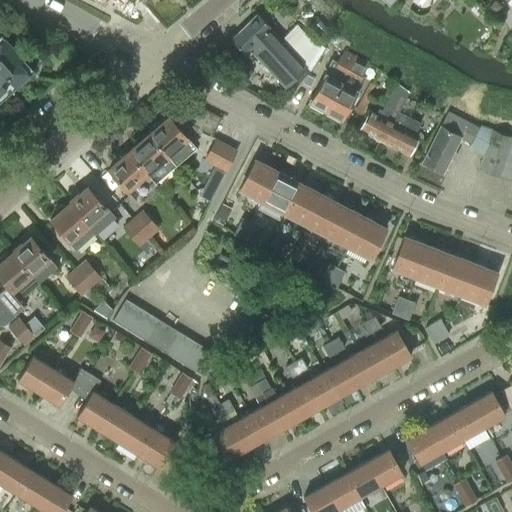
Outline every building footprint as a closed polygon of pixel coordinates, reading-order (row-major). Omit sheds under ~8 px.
[(286,88),(307,67),(309,68),(323,47),(318,41),(314,44),(296,26),(282,40),(257,14),(230,40),(244,54),(249,49),(286,88)] [(0,103),(35,71),(1,35),(0,36),(0,103)] [(310,103),(324,111),(353,54),(344,49),(337,61),(333,59),(310,103)] [(361,74),(367,65),(368,63),(353,54),(324,111),(341,120),(357,91),(358,91),(366,76),(361,74)] [(242,60),(233,68),(242,77),(251,69),(242,60)] [(260,81),(256,88),(276,99),(280,92),(260,81)] [(398,113),(408,91),(395,83),(381,109),(378,108),(375,113),(369,111),(359,130),(383,142),(397,113),(398,113)] [(361,115),(370,100),(366,98),(356,113),(361,115)] [(406,98),(400,109),(410,114),(416,103),(406,98)] [(460,138),(471,143),(478,129),(447,112),(421,162),(443,173),(449,160),(453,162),(457,155),(453,153),(460,138)] [(398,113),(397,113),(383,142),(409,155),(418,136),(415,134),(420,124),(398,113)] [(147,135),(173,164),(193,146),(168,117),(147,135)] [(511,138),(493,132),(479,169),(511,181),(511,138)] [(173,164),(147,135),(127,152),(146,173),(153,182),(173,164)] [(204,160),(214,165),(225,145),(215,140),(204,160)] [(225,171),(236,151),(225,145),(214,165),(225,171)] [(125,191),(146,173),(127,152),(107,170),(125,191)] [(277,172),(254,160),(239,190),(261,202),(277,172)] [(261,202),(280,212),(283,213),(298,183),(277,172),(261,202)] [(298,183),(283,213),(304,224),(320,194),(298,183)] [(68,204),(69,204),(87,225),(106,209),(87,187),(68,204)] [(325,235),(341,205),(320,194),(304,224),(325,235)] [(87,225),(69,204),(68,204),(49,220),(75,249),(94,233),(87,225)] [(363,217),(351,210),(341,205),(325,235),(347,247),(363,217)] [(131,218),(148,237),(159,228),(142,208),(131,218)] [(233,234),(241,238),(250,221),(241,217),(233,234)] [(385,228),(384,228),(363,217),(347,247),(369,259),(385,228)] [(121,226),(138,246),(148,237),(131,218),(121,226)] [(241,238),(250,243),(258,226),(250,221),(241,238)] [(415,278),(428,246),(404,237),(392,269),(415,278)] [(11,254),(19,263),(30,275),(48,259),(30,238),(11,254)] [(276,257),(284,261),(292,244),(284,240),(276,257)] [(284,261),(292,265),(301,249),(292,244),(284,261)] [(450,255),(434,249),(428,246),(415,278),(438,287),(450,255)] [(230,257),(220,252),(217,257),(227,263),(230,257)] [(0,278),(19,300),(38,284),(30,275),(19,263),(11,254),(0,263),(0,278)] [(438,287),(460,296),(473,263),(450,255),(438,287)] [(74,268),(91,287),(102,277),(85,258),(74,268)] [(320,279),(328,283),(336,267),(328,263),(320,279)] [(496,272),(495,272),(473,263),(460,296),(484,304),(496,272)] [(328,283),(336,287),(344,271),(336,267),(328,283)] [(81,295),(91,287),(74,268),(64,276),(81,295)] [(391,312),(400,315),(406,299),(397,295),(391,312)] [(400,315),(408,319),(415,302),(406,299),(400,315)] [(0,325),(4,325),(14,317),(0,300),(0,325)] [(113,321),(125,328),(138,307),(126,300),(113,321)] [(149,314),(138,307),(125,328),(136,335),(149,314)] [(81,309),(75,320),(86,326),(92,316),(81,309)] [(160,320),(149,314),(136,335),(147,342),(160,320)] [(366,320),(372,331),(381,326),(374,315),(366,320)] [(6,326),(23,345),(34,336),(17,317),(6,326)] [(428,336),(444,327),(440,319),(424,328),(428,336)] [(69,330),(80,337),(86,326),(75,320),(69,330)] [(170,327),(160,320),(147,342),(157,348),(170,327)] [(358,324),(364,336),(372,331),(366,320),(358,324)] [(181,334),(170,327),(157,348),(168,355),(181,334)] [(444,327),(428,336),(433,344),(449,336),(444,327)] [(377,340),(392,366),(410,356),(396,330),(377,340)] [(192,341),(181,334),(168,355),(179,362),(192,341)] [(330,340),(336,352),(344,347),(338,336),(330,340)] [(359,351),(373,377),(392,366),(377,340),(359,351)] [(0,362),(9,347),(0,341),(0,362)] [(203,347),(193,341),(192,341),(179,362),(190,368),(203,347)] [(328,356),(335,351),(329,341),(322,345),(328,356)] [(140,346),(134,356),(145,363),(151,353),(140,346)] [(190,368),(202,375),(215,354),(203,347),(190,368)] [(355,387),(373,377),(359,351),(341,361),(355,387)] [(38,392),(53,369),(31,356),(16,379),(38,392)] [(128,366),(139,373),(145,363),(134,356),(128,366)] [(293,362),(300,374),(308,369),(301,358),(293,362)] [(322,371),(337,398),(355,387),(341,361),(322,371)] [(285,366),(292,378),(300,374),(293,362),(285,366)] [(79,391),(89,374),(79,368),(72,380),(53,369),(38,392),(59,405),(71,385),(79,391)] [(319,408),(337,398),(322,371),(304,382),(319,408)] [(181,372),(175,382),(186,389),(192,379),(181,372)] [(92,392),(99,380),(89,374),(79,391),(88,396),(76,416),(97,429),(112,405),(92,392)] [(277,397),(271,388),(270,388),(264,378),(256,383),(262,394),(267,403),(267,402),(282,429),(300,418),(285,392),(277,397)] [(511,409),(511,378),(509,381),(511,386),(511,387),(503,393),(511,409)] [(169,392),(180,399),(186,389),(175,382),(169,392)] [(285,392),(300,418),(319,408),(304,382),(285,392)] [(249,387),(255,399),(262,394),(256,383),(249,387)] [(491,391),(468,403),(482,427),(504,415),(491,391)] [(220,402),(226,413),(226,414),(234,409),(228,398),(220,402)] [(212,407),(217,418),(226,413),(220,402),(212,407)] [(249,413),(264,439),(282,429),(267,402),(267,403),(249,413)] [(447,415),(461,439),(482,427),(468,403),(447,415)] [(112,405),(97,429),(117,442),(133,417),(112,405)] [(245,449),(264,439),(249,413),(231,423),(245,449)] [(461,439),(447,415),(427,427),(440,451),(461,439)] [(138,454),(153,430),(133,417),(117,442),(138,454)] [(227,460),(245,449),(231,423),(212,434),(227,460)] [(440,451),(427,427),(406,439),(419,463),(440,451)] [(174,442),(153,430),(138,454),(159,467),(174,442)] [(364,462),(378,486),(401,473),(388,449),(364,462)] [(0,472),(10,457),(0,450),(0,472)] [(494,460),(501,472),(511,465),(511,464),(506,453),(494,460)] [(0,483),(15,493),(30,469),(10,457),(0,472),(0,483)] [(378,486),(364,462),(343,474),(357,498),(378,486)] [(511,465),(501,472),(506,482),(511,479),(511,465)] [(36,506),(51,482),(30,469),(15,493),(36,506)] [(337,510),(357,498),(343,474),(323,486),(337,510)] [(452,484),(459,495),(471,488),(464,477),(452,484)] [(36,506),(46,511),(61,511),(71,495),(51,482),(36,506)] [(332,511),(337,510),(323,486),(302,498),(310,511),(332,511)] [(459,495),(465,507),(477,500),(471,488),(459,495)]
